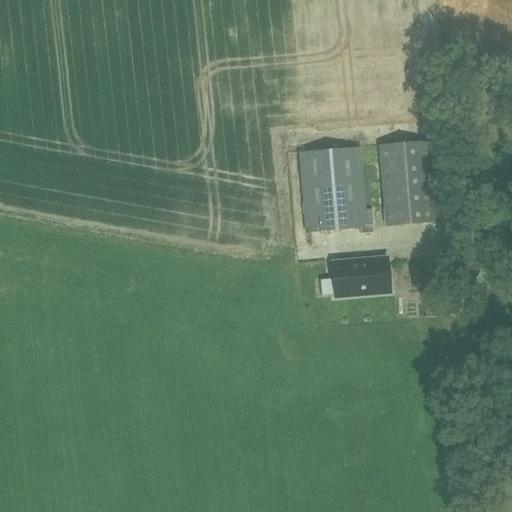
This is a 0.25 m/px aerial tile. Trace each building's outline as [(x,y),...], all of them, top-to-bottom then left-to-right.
[(428,142),(380,146),(387,226),(435,222),(428,142)] [(301,153),(308,233),(360,228),(361,235),(374,234),(373,226),(368,227),(361,148),(301,153)] [(300,269),(323,268),(321,251),(299,253),(300,269)] [(390,292),(387,260),(332,265),(335,297),(390,292)] [(303,270),(304,302),(326,301),(324,269),(303,270)] [(305,328),(335,329),(335,320),(305,319),(305,328)] [(256,338),(297,336),(296,321),(255,324),(256,338)] [(407,322),(408,348),(430,347),(429,321),(407,322)] [(305,331),(306,341),(337,340),(336,330),(305,331)] [(259,352),(301,350),(300,337),(259,339),(259,352)]
